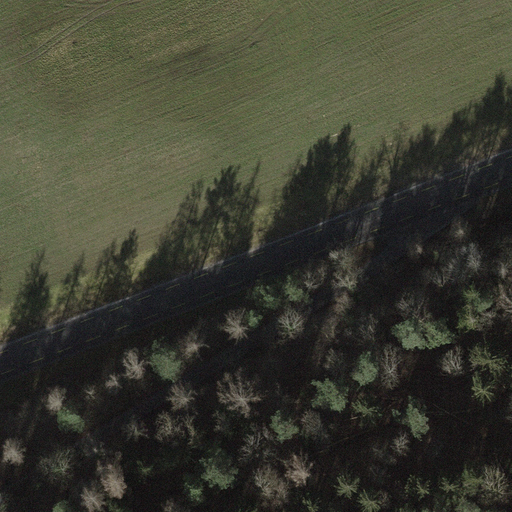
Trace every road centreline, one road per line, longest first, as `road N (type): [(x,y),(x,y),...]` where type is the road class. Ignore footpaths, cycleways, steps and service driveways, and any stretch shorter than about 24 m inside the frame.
road 1 (track): [(0,492),(195,373),(460,186)]
road 2 (unclassified): [(511,168),(0,364)]
